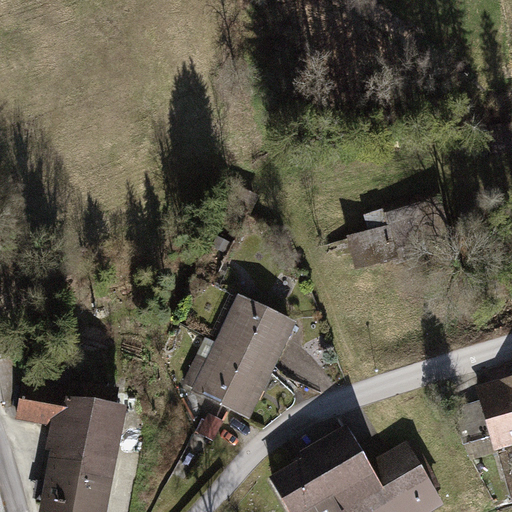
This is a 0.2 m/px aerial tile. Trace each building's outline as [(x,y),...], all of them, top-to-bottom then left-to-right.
[(442,191),(365,211),(371,233),(350,238),(359,269),(456,244),(442,191)] [(241,294),(219,342),(274,366),(295,318),(241,294)] [(251,417),(274,366),(219,342),(213,357),(199,351),(183,387),(251,417)] [(511,439),(511,374),(475,384),(479,399),(489,434),(492,445),(511,439)] [(107,511),(128,402),(22,382),(15,418),(62,427),(45,511),(107,511)] [(489,434),(479,399),(454,406),(464,441),(489,434)] [(216,441),(226,421),(210,413),(200,433),(216,441)] [(390,511),(395,510),(370,462),(352,428),(307,451),(311,459),(338,511),(390,511)] [(370,462),(395,510),(396,511),(429,511),(443,505),(410,442),(370,462)] [(338,511),(311,459),(276,478),(293,511),(338,511)]
